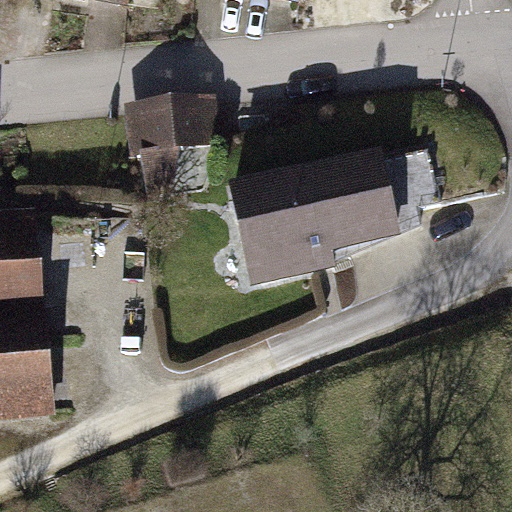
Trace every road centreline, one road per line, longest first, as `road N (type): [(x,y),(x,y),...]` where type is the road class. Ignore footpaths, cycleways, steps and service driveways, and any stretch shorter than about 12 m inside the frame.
road 1 (track): [(511,231),(471,292),(202,388),(0,487)]
road 2 (residential): [(511,44),(0,94)]
